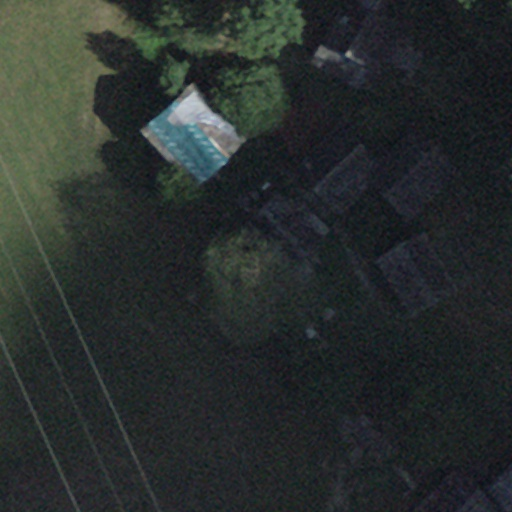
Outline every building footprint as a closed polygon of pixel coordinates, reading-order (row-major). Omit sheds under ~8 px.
[(346,7),(324,48),(371,72),(393,31),(346,7)] [(242,146),(193,94),(152,133),(200,185),(242,146)] [(372,184),(386,170),(347,131),(300,178),(340,217),(372,184)] [(386,170),(372,184),(407,218),(450,175),(415,141),(386,170)] [(314,240),(273,206),(247,238),(288,271),(314,240)] [(420,242),(381,264),(412,318),(451,296),(420,242)] [(511,511),(511,476),(494,493),(510,511),(511,511)] [(485,511),(456,481),(423,511),(485,511)]
